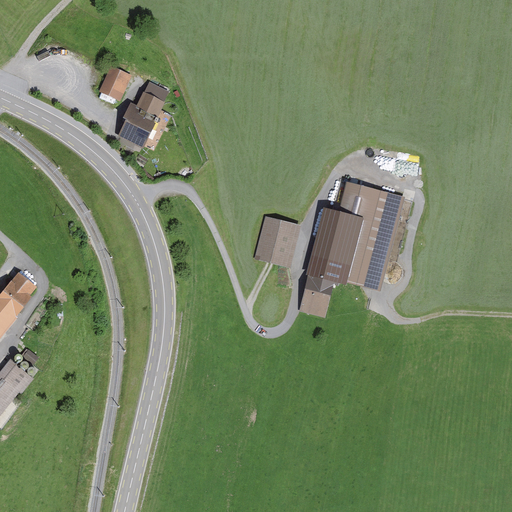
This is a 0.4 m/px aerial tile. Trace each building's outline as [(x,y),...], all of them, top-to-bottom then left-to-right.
[(133,76),(111,67),(100,94),(122,103),(133,76)] [(138,109),(133,107),(118,138),(144,151),(146,146),(154,150),(170,118),(159,112),(168,93),(151,84),(138,109)] [(330,236),(317,232),(300,308),(324,314),(332,282),(377,293),(401,199),(343,184),(330,236)] [(297,227),(262,219),(252,263),(287,271),(297,227)] [(0,297),(0,337),(32,300),(29,298),(37,289),(19,274),(0,297)] [(0,416),(19,394),(21,396),(33,381),(9,362),(0,372),(0,416)]
